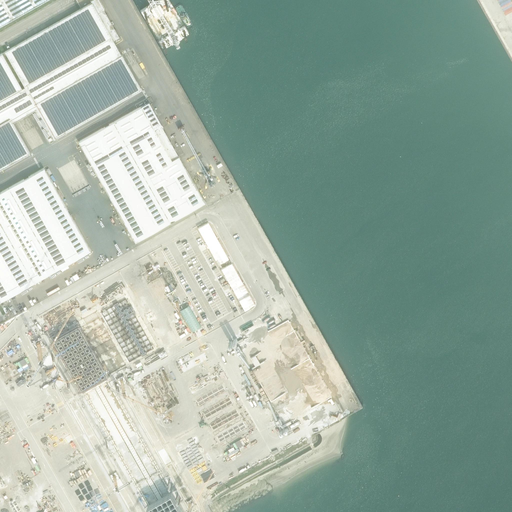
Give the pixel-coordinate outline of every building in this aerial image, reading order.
[(104,9),(98,0),(91,0),(90,1),(91,2),(5,52),(2,53),(0,54),(0,168),(29,152),(12,122),(31,111),(46,137),(47,137),(51,134),(54,139),(141,90),(121,55),(113,41),(119,38),(103,10),(104,9)] [(0,0),(0,25),(45,0),(0,0)] [(204,202),(185,168),(180,158),(178,156),(148,103),(141,106),(78,142),(135,242),(204,202)] [(75,157),(56,166),(69,193),(72,192),(73,194),(89,186),(75,157)] [(44,167),(0,192),(0,301),(90,250),(44,167)] [(224,230),(184,250),(186,255),(227,236),(224,230)] [(99,267),(94,270),(97,273),(97,272),(99,275),(103,273),(99,267)] [(80,281),(85,278),(84,276),(73,282),(76,287),(81,284),(80,281)] [(117,290),(119,295),(128,291),(126,285),(117,290)] [(88,307),(56,322),(58,327),(90,312),(88,307)] [(45,329),(33,336),(36,341),(48,334),(45,329)] [(40,389),(33,395),(39,403),(46,396),(40,389)]
